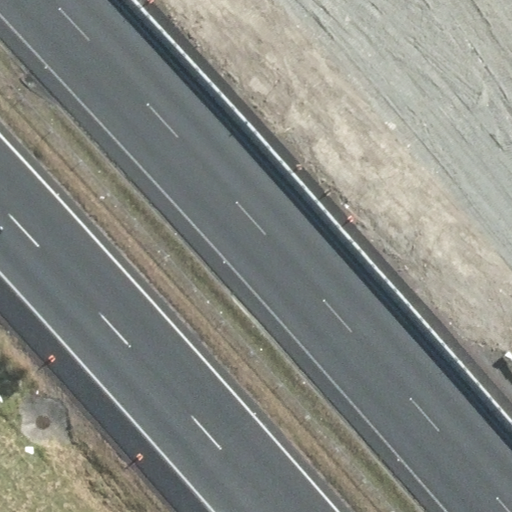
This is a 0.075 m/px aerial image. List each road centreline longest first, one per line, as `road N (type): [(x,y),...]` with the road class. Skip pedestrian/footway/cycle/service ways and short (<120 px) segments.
road 1 (motorway): [(25,0),(311,290),(508,511)]
road 2 (motorway): [(265,511),(0,219)]
